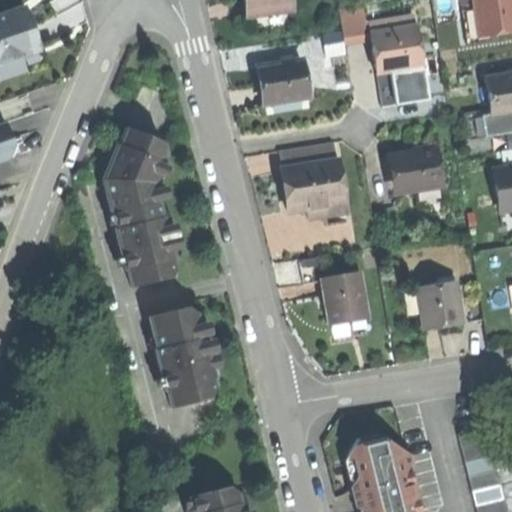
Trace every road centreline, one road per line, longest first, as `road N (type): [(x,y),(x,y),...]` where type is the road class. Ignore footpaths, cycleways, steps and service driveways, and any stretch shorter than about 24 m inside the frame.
road 1 (residential): [(283,405),(194,48)]
road 2 (residential): [(0,316),(128,0)]
road 3 (residential): [(511,368),(283,405)]
